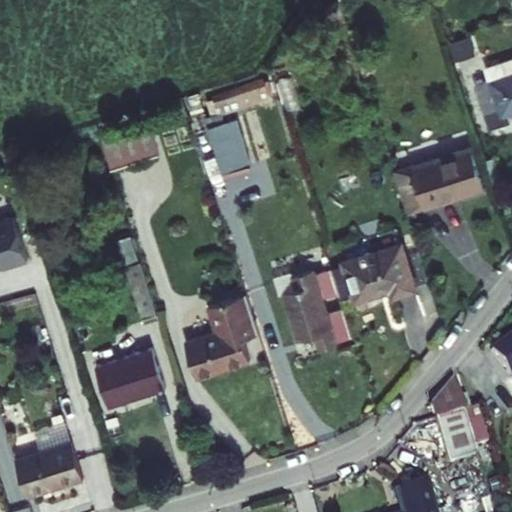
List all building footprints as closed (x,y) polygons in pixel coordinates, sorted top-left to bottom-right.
[(329,12),(338,40),(351,36),(342,8),(329,12)] [(455,57),(475,50),(469,32),(449,38),(455,57)] [(511,58),(487,67),(492,80),(511,73),(511,58)] [(511,110),(511,73),(479,85),(488,112),(501,107),(503,114),(511,110)] [(238,117),(241,126),(270,117),(260,84),(251,87),(259,111),(238,117)] [(241,126),(238,117),(215,124),(218,133),(241,126)] [(146,124),(155,155),(159,154),(150,123),(146,124)] [(103,138),(112,168),(155,155),(146,124),(103,138)] [(243,136),(215,145),(230,191),(258,182),(243,136)] [(397,169),(410,210),(485,186),(472,145),(397,169)] [(60,171),(65,187),(80,182),(75,167),(60,171)] [(0,266),(29,257),(15,216),(0,221),(0,266)] [(134,236),(120,240),(127,264),(142,260),(134,236)] [(376,250),(388,288),(391,287),(394,294),(416,287),(401,242),(376,250)] [(344,260),(356,298),(388,288),(376,250),(344,260)] [(127,264),(144,315),(158,310),(142,260),(127,264)] [(317,333),(321,346),(338,341),(336,336),(354,330),(334,267),(316,273),(315,270),(294,277),(298,289),(294,290),(308,335),(317,333)] [(288,272),(294,290),(298,289),(294,277),(292,270),(288,272)] [(294,290),(288,272),(275,276),(281,294),(286,293),(294,290)] [(300,338),(308,335),(294,290),(286,293),(300,338)] [(213,332),(224,368),(251,360),(244,338),(260,333),(247,293),(209,305),(217,331),(213,332)] [(354,330),(336,336),(338,341),(356,335),(354,330)] [(213,332),(186,341),(198,377),(224,368),(213,332)] [(511,335),(491,350),(511,380),(511,335)] [(116,393),(119,402),(167,387),(154,346),(97,365),(107,396),(116,393)] [(459,374),(469,406),(483,402),(474,370),(459,374)] [(429,404),(434,419),(462,411),(465,411),(453,375),(436,395),(438,401),(429,404)] [(107,396),(110,405),(119,402),(116,393),(107,396)] [(465,395),(460,397),(465,411),(474,446),(487,443),(476,407),(469,409),(465,395)] [(434,419),(446,464),(475,456),(462,411),(434,419)] [(53,425),(59,444),(73,440),(67,421),(53,425)] [(59,444),(53,425),(37,431),(43,450),(59,444)] [(85,478),(73,440),(59,444),(72,483),(85,478)] [(16,458),(29,496),(72,483),(59,444),(43,450),(16,458)] [(430,511),(424,485),(395,492),(400,511),(430,511)]
